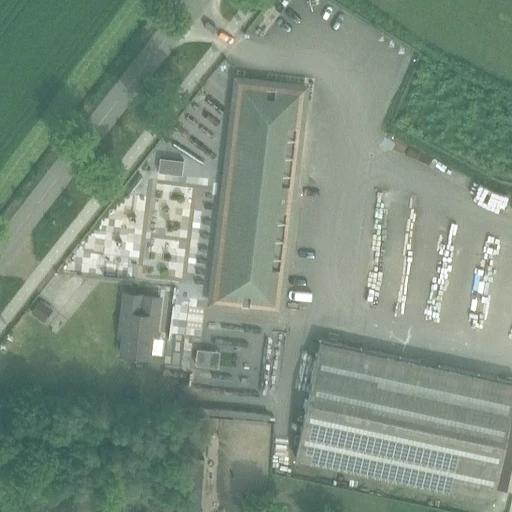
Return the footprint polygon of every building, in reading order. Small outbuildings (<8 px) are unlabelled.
[(277,312),(300,120),(304,87),(237,78),(210,304),(277,312)] [(80,258),(69,271),(81,281),(92,269),(80,258)] [(124,293),(120,331),(106,329),(102,362),(78,359),(75,385),(118,390),(121,365),(126,366),(133,360),(134,355),(149,356),(152,332),(156,332),(160,297),(124,293)] [(511,381),(320,340),(295,459),(511,504),(511,381)] [(220,372),(225,351),(203,347),(199,368),(220,372)] [(181,380),(185,368),(172,364),(168,376),(181,380)] [(275,482),(277,413),(230,412),(228,481),(275,482)] [(170,453),(164,511),(199,511),(205,456),(170,453)]
